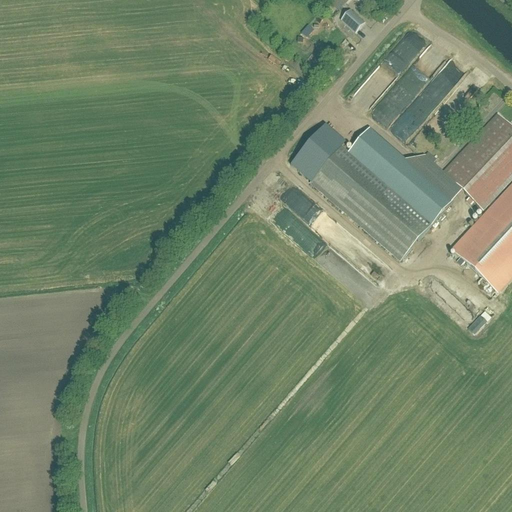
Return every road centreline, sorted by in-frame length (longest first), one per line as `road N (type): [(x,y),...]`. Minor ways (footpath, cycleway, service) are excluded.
road 1 (unclassified): [(84,511),(80,444),(112,353),(403,11)]
road 2 (unclassified): [(511,88),(403,11)]
